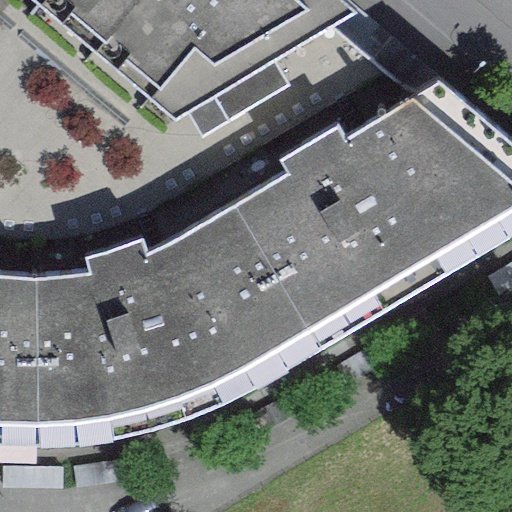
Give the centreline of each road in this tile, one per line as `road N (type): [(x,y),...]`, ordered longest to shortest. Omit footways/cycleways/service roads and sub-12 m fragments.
road 1 (residential): [(143,511),(240,471),(511,314)]
road 2 (unknown): [(458,8),(353,102),(254,167),(202,183)]
